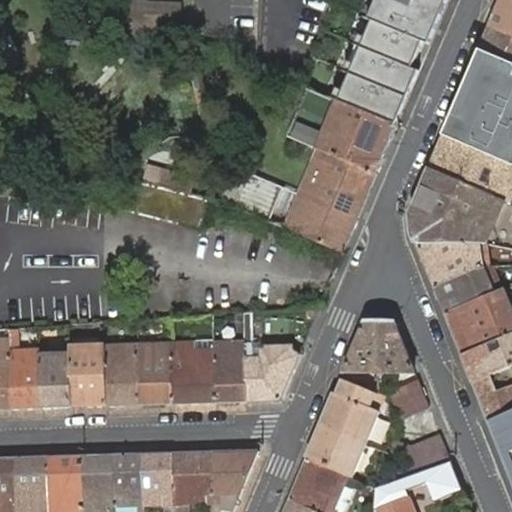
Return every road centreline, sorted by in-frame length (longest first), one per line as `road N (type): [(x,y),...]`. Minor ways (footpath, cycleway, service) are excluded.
road 1 (residential): [(0,438),(262,428),(293,434)]
road 2 (residential): [(500,511),(394,265),(373,256)]
road 3 (residential): [(471,0),(390,190),(373,256)]
road 4 (residential): [(373,256),(305,390),(293,434)]
